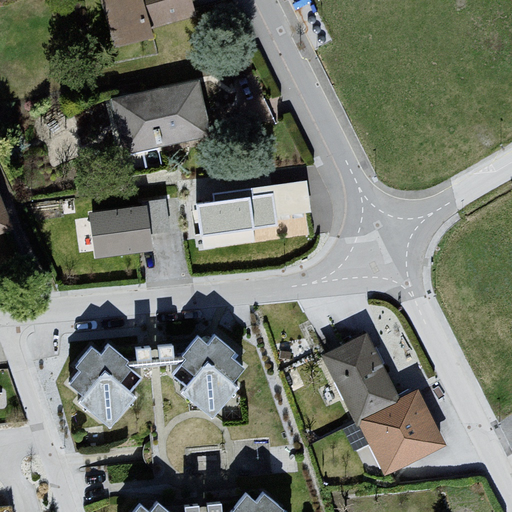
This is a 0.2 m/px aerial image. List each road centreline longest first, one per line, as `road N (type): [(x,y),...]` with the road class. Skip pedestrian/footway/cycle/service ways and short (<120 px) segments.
road 1 (residential): [(0,315),(314,285),(381,253)]
road 2 (residential): [(258,0),(381,253)]
road 3 (residential): [(381,253),(511,491)]
road 4 (residential): [(0,323),(66,511)]
road 5 (residential): [(381,253),(511,166)]
